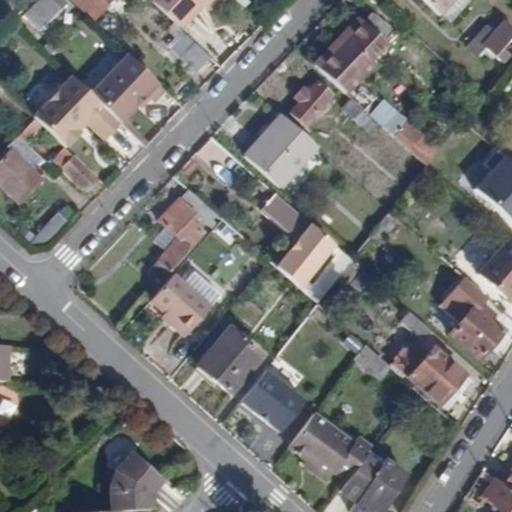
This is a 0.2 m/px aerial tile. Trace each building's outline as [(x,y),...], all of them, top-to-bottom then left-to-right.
[(38,30),(66,3),(62,0),(39,0),(24,15),(38,30)] [(107,4),(103,1),(104,0),(74,0),(93,18),(107,4)] [(154,0),(153,2),(181,28),(207,0),(154,0)] [(471,0),(422,0),(440,15),(450,3),(460,12),(471,0)] [(386,40),(384,39),(392,29),(374,13),(366,21),(364,18),(317,69),(345,93),(375,61),(371,57),(386,40)] [(485,46),(495,54),(511,34),(511,27),(504,21),(494,32),(486,26),(468,46),(478,54),(485,46)] [(195,72),(210,56),(183,30),(167,46),(195,72)] [(86,89),(119,120),(134,105),(138,109),(145,101),(152,107),(166,92),(121,51),(86,89)] [(71,77),(33,116),(36,119),(44,126),(65,146),(79,132),(76,129),(84,120),(88,123),(104,139),(119,120),(86,89),(71,77)] [(289,112),(305,126),(332,95),(317,81),(308,90),(303,87),(294,98),(298,101),(289,112)] [(369,130),(376,124),(349,100),(343,108),(369,130)] [(395,138),(408,125),(393,111),(381,124),(395,138)] [(247,158),(280,188),(317,145),(281,114),(266,131),(268,133),(247,158)] [(35,170),(45,159),(28,142),(44,126),(36,119),(10,146),(13,149),(0,162),(0,183),(19,203),(43,177),(35,170)] [(76,129),(79,132),(88,123),(84,120),(76,129)] [(425,165),(436,151),(408,125),(395,138),(425,165)] [(96,179),(98,177),(67,148),(54,161),(84,191),(85,189),(90,194),(100,183),(96,179)] [(511,218),(511,157),(510,155),(479,191),(511,218)] [(210,227),(220,216),(188,188),(159,219),(167,226),(178,236),(166,250),(151,268),(163,278),(203,231),(190,219),(195,214),(210,227)] [(285,273),(318,302),(350,260),(340,251),(312,284),(305,278),(332,244),(275,193),(262,209),(305,248),(285,273)] [(375,229),(384,236),(398,218),(390,211),(375,229)] [(239,246),(246,238),(224,219),(214,231),(228,242),(230,239),(239,246)] [(154,240),(166,250),(178,236),(167,226),(154,240)] [(478,273),(507,299),(511,292),(511,245),(507,241),(478,273)] [(318,302),(326,309),(359,268),(350,260),(318,302)] [(208,304),(201,299),(211,286),(193,270),(183,282),(173,274),(150,300),(172,318),(168,323),(182,335),(208,304)] [(465,276),(439,304),(457,321),(475,303),(480,309),(489,299),(465,276)] [(449,332),(477,358),(503,329),(480,309),(475,303),(457,321),(449,332)] [(168,323),(172,318),(164,312),(160,316),(168,323)] [(420,339),(428,329),(408,312),(400,321),(420,339)] [(230,392),(262,354),(230,326),(197,365),(230,392)] [(379,377),(390,364),(365,343),(355,357),(379,377)] [(470,379),(434,346),(422,359),(408,346),(393,364),(444,410),(470,379)] [(279,433),(303,399),(260,368),(236,401),(279,433)] [(333,470),(347,480),(369,449),(372,445),(358,436),(354,441),(314,413),(289,447),(307,459),(313,464),(309,469),(326,480),(333,470)] [(350,510),(351,511),(380,511),(405,475),(369,449),(347,480),(340,491),(355,501),(350,510)] [(148,509),(147,492),(160,479),(130,452),(115,469),(109,468),(104,486),(110,487),(110,511),(120,510),(148,509)] [(309,469),(313,464),(307,459),(303,465),(309,469)] [(511,490),(511,467),(501,482),(511,490)] [(502,511),(511,511),(511,490),(501,482),(495,478),(482,497),(502,511)]
